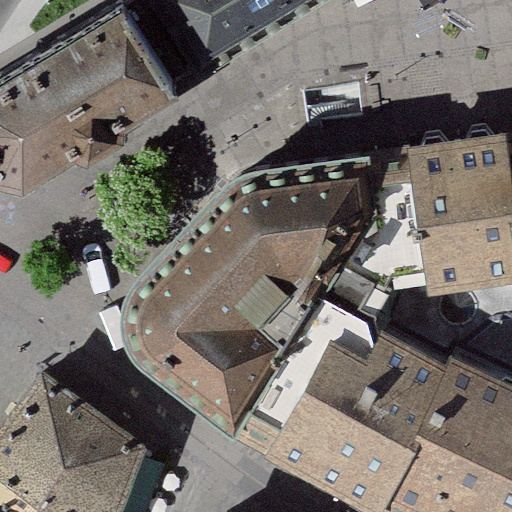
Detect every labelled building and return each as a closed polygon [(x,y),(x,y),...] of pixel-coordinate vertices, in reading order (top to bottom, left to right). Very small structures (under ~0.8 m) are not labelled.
[(0,188),(4,189),(59,157),(68,158),(108,136),(108,125),(161,94),(104,0),(97,0),(52,29),(0,61),(0,188)] [(153,0),(195,67),(308,0),(153,0)] [(511,116),(412,130),(417,161),(432,280),(511,269),(511,116)] [(412,130),(372,134),(375,166),(417,161),(412,130)] [(228,162),(125,275),(117,307),(127,340),(235,426),(252,397),(378,197),(375,166),(372,134),(257,150),(228,162)] [(235,426),(382,506),(424,419),(417,415),(449,350),(384,315),(367,339),(332,320),(280,413),(252,397),(235,426)] [(511,511),(511,365),(455,338),(449,350),(417,415),(424,419),(382,506),(393,511),(511,511)] [(44,364),(0,421),(0,511),(119,511),(148,439),(44,364)]
